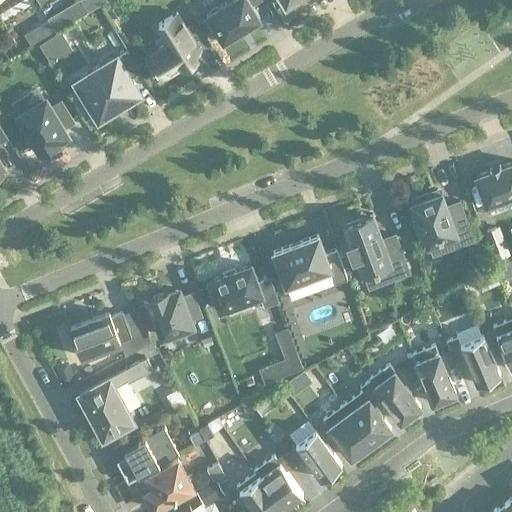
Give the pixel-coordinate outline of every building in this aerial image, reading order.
[(80,0),(68,0),(67,1),(72,9),(82,3),(80,0)] [(237,29),(243,25),(245,24),(259,15),(250,1),(251,0),(222,0),(205,11),(221,38),(235,30),(237,29)] [(158,76),(159,76),(175,66),(172,61),(179,56),(182,62),(195,54),(193,50),(198,46),(176,10),(175,9),(157,20),(168,38),(144,53),(158,76)] [(45,19),(38,24),(44,34),(53,29),(46,18),(45,19)] [(60,31),(41,42),(40,43),(50,59),(69,47),(60,31)] [(97,114),(111,105),(112,106),(123,99),(123,98),(138,89),(129,75),(139,69),(125,46),(74,77),(97,114)] [(35,85),(10,100),(17,112),(40,149),(57,139),(56,137),(65,131),(62,125),(73,118),(59,96),(48,103),(44,95),(42,96),(35,85)] [(511,157),(499,163),(499,162),(497,163),(490,166),(488,167),(474,172),(485,201),(511,191),(511,157)] [(458,242),(472,237),(458,198),(445,202),(440,189),(437,190),(436,186),(434,187),(436,190),(428,193),(426,190),(412,195),(413,199),(411,200),(416,212),(412,214),(418,230),(422,228),(426,241),(439,236),(439,238),(443,236),(443,235),(454,231),(458,242)] [(371,211),(343,221),(349,238),(345,240),(351,255),(355,253),(361,270),(388,260),(393,275),(408,270),(393,231),(380,236),(371,211)] [(497,223),(484,227),(484,228),(493,252),(506,247),(497,223)] [(316,231),(272,248),(284,282),(290,297),(333,280),(346,276),(335,246),(324,250),(316,231)] [(66,254),(42,264),(47,274),(70,265),(66,254)] [(232,268),(225,270),(223,271),(208,277),(209,280),(205,282),(210,295),(214,294),(219,306),(258,291),(263,302),(276,297),(267,274),(255,278),(249,261),(234,267),(232,267),(232,268)] [(190,321),(188,316),(200,312),(191,288),(179,293),(177,286),(166,290),(165,288),(147,295),(161,332),(190,321)] [(108,309),(68,324),(79,353),(118,338),(123,350),(149,335),(133,306),(121,311),(121,309),(109,313),(108,309)] [(493,325),(481,330),(488,345),(498,340),(509,366),(511,365),(511,313),(492,322),(493,325)] [(456,331),(444,336),(444,337),(447,343),(448,344),(454,359),(465,355),(475,380),(498,371),(488,345),(481,330),(480,331),(475,320),(455,329),(456,331)] [(274,327),(273,327),(279,341),(290,337),(285,323),(274,327)] [(433,339),(412,348),(414,353),(412,354),(414,358),(431,399),(454,389),(443,364),(454,359),(448,344),(447,343),(439,347),(438,343),(435,344),(433,339)] [(114,384),(125,377),(127,379),(152,365),(145,354),(108,374),(108,373),(78,389),(102,433),(132,417),(114,384)] [(369,373),(368,375),(373,382),(382,395),(399,417),(419,403),(402,380),(412,373),(402,360),(396,365),(393,362),(390,364),(387,359),(369,372),(369,373)] [(363,385),(341,400),(344,405),(347,408),(369,439),(389,424),(373,402),(382,395),(373,382),(368,375),(360,381),(363,385)] [(324,418),(314,425),(323,438),(333,431),(349,454),(369,439),(347,408),(344,405),(341,400),(323,413),(325,417),(324,418)] [(206,420),(198,424),(204,436),(212,431),(206,420)] [(122,445),(125,451),(115,456),(126,478),(177,450),(163,423),(122,445)] [(314,425),(284,447),(294,460),(303,453),(320,475),(340,461),(323,438),(314,425)] [(196,426),(188,430),(193,441),(201,436),(196,426)] [(259,473),(258,473),(281,504),(281,503),(301,489),(284,467),(294,460),(284,447),(274,454),(278,459),(259,473)] [(111,449),(99,454),(105,468),(117,462),(111,449)] [(152,483),(144,488),(153,505),(191,484),(176,456),(146,472),(152,483)] [(214,458),(205,464),(210,473),(220,468),(214,458)] [(222,471),(216,474),(219,479),(225,476),(222,471)] [(258,471),(238,486),(256,511),(272,511),(282,505),(281,503),(281,504),(258,473),(259,473),(258,471)] [(214,477),(197,486),(195,487),(202,500),(221,490),(214,477)] [(511,511),(511,492),(495,506),(495,507),(499,511),(511,511)] [(188,502),(169,511),(206,511),(200,500),(190,505),(188,502)]
